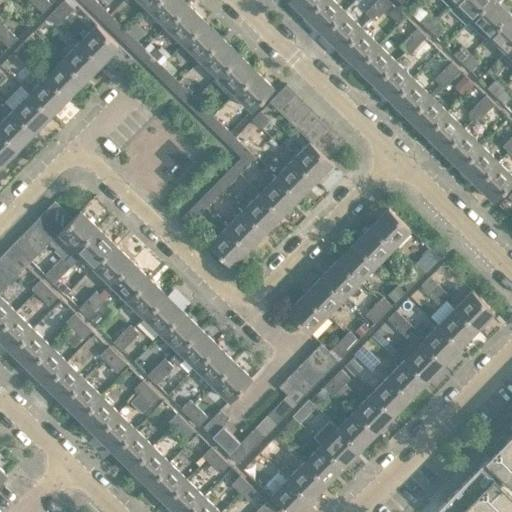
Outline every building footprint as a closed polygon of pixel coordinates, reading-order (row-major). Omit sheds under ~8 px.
[(38,0),(37,0),(35,0),(33,2),(42,12),(51,3),(47,0),(38,0)] [(64,0),(62,0),(56,7),(61,11),(58,13),(62,18),(72,8),(64,0)] [(106,11),(95,0),(89,0),(86,4),(100,18),(106,11)] [(156,0),(140,0),(149,8),(156,0)] [(156,0),(149,8),(166,25),(187,3),(183,0),(156,0)] [(289,0),(305,15),(320,0),(289,0)] [(344,10),(333,0),(320,0),(305,15),(322,32),(344,10)] [(379,6),(377,8),(382,12),(391,3),(388,0),(376,0),(375,2),(379,6)] [(487,0),(454,0),(450,5),(448,6),(465,23),(467,21),(471,17),(487,0)] [(509,13),(496,0),(487,0),(471,17),(467,21),(485,38),(488,34),(509,13)] [(374,20),(382,12),(377,8),(379,6),(375,2),(366,11),(374,20)] [(187,3),(166,25),(183,42),(204,20),(187,3)] [(58,13),(61,11),(56,7),(47,16),(55,25),(62,18),(58,13)] [(339,49),(361,27),(344,10),(322,32),(339,49)] [(418,20),(426,28),(430,23),(432,25),(436,21),(427,11),(418,20)] [(502,55),(511,43),(511,15),(509,13),(488,34),(505,51),(501,54),(502,55)] [(120,38),(127,31),(113,17),(106,24),(120,38)] [(183,42),(200,59),(221,37),(204,20),(183,42)] [(0,35),(3,33),(4,35),(9,30),(0,21),(0,35)] [(432,25),(430,23),(426,28),(435,37),(444,28),(436,21),(432,25)] [(96,24),(79,41),(100,62),(118,45),(96,24)] [(378,44),(361,27),(339,49),(357,65),(378,44)] [(416,27),(409,35),(413,39),(411,41),(416,45),(425,36),(416,27)] [(4,35),(3,33),(0,35),(0,38),(8,46),(17,38),(9,30),(4,35)] [(141,44),(127,31),(120,38),(134,51),(141,44)] [(24,48),(29,52),(38,42),(30,34),(22,41),(27,46),(24,48)] [(411,41),(413,39),(409,35),(400,45),(408,53),(416,45),(411,41)] [(221,37),(200,59),(217,75),(238,53),(221,37)] [(22,59),(29,52),(24,48),(27,46),(22,41),(13,51),(22,59)] [(84,79),(100,62),(79,41),(62,58),(84,79)] [(511,64),(511,43),(502,55),(511,64)] [(374,82),(395,60),(378,44),(357,65),(374,82)] [(452,53),(460,61),(465,57),(466,58),(471,54),(461,45),(452,53)] [(140,57),(154,71),(161,64),(147,50),(140,57)] [(217,75),(234,92),(255,70),(238,53),(217,75)] [(466,58),(465,57),(460,61),(469,70),(478,61),(471,54),(466,58)] [(67,96),(84,79),(62,58),(45,75),(67,96)] [(412,77),(395,60),(374,82),(391,99),(412,77)] [(447,73),(446,75),(450,79),(459,69),(451,61),(443,69),(447,73)] [(168,85),(175,78),(161,64),(154,71),(168,85)] [(442,87),(450,79),(446,75),(447,73),(443,69),(434,78),(442,87)] [(251,109),(273,87),(255,70),(234,92),(251,109)] [(29,92),(50,114),(67,96),(45,75),(29,92)] [(463,92),(472,83),(464,75),(455,84),(463,92)] [(408,116),(429,94),(412,77),(391,99),(408,116)] [(499,90),(500,92),(505,88),(495,78),(486,87),(494,95),(499,90)] [(278,110),(295,92),(286,83),(269,101),(278,110)] [(174,91),(188,105),(195,98),(181,84),(174,91)] [(511,95),(511,94),(505,88),(500,92),(499,90),(494,95),(504,104),(511,95)] [(33,131),(50,114),(29,92),(12,109),(33,131)] [(303,100),(295,92),(278,110),(286,118),(303,100)] [(446,111),(429,94),(408,116),(425,132),(446,111)] [(482,106),(480,108),(484,113),(493,103),(485,95),(477,102),(482,106)] [(202,118),(209,111),(195,98),(188,105),(202,118)] [(294,126),(311,108),(303,100),(286,118),(294,126)] [(477,120),(484,113),(480,108),(482,106),(477,102),(468,112),(477,120)] [(320,116),(311,108),(294,126),(303,134),(320,116)] [(0,121),(0,131),(17,148),(33,131),(12,109),(0,121)] [(260,127),(269,118),(260,110),(251,119),(260,127)] [(442,149),(463,127),(446,111),(425,132),(442,149)] [(310,141),(311,142),(328,125),(320,116),(303,134),(310,141)] [(215,117),(208,124),(223,138),(230,131),(215,117)] [(311,142),(319,150),(337,133),(328,125),(311,142)] [(480,144),(463,127),(442,149),(459,166),(480,144)] [(0,164),(0,165),(17,148),(0,131),(0,164)] [(345,141),(337,133),(319,150),(328,159),(345,141)] [(234,136),(227,143),(241,156),(248,149),(234,136)] [(511,136),(502,145),(511,154),(511,152),(511,136)] [(331,162),(328,159),(319,150),(311,142),(310,141),(292,158),(314,179),(331,162)] [(459,166),(476,183),(497,161),(480,144),(459,166)] [(255,156),(248,149),(241,156),(235,162),(242,169),(255,156)] [(297,196),(314,179),(292,158),(276,175),(297,196)] [(511,175),(497,161),(476,183),(494,200),(511,180),(511,175)] [(215,182),(222,189),(236,175),(229,169),(215,182)] [(281,214),(297,196),(276,175),(259,192),(281,214)] [(208,204),(222,189),(215,182),(201,197),(208,204)] [(242,209),(264,231),(281,214),(259,192),(242,209)] [(54,200),(45,209),(63,226),(72,217),(54,200)] [(202,210),(198,206),(195,203),(181,217),(188,224),(202,210)] [(388,207),(371,225),(392,246),(409,228),(388,207)] [(58,231),(63,226),(45,209),(37,217),(55,235),(58,231)] [(242,209),(226,226),(247,248),(264,231),(242,209)] [(64,237),(75,248),(97,227),(79,210),(72,217),(63,226),(58,231),(55,235),(48,242),(54,248),(64,237)] [(55,235),(37,217),(29,226),(47,243),(55,235)] [(376,263),(392,246),(371,225),(354,242),(376,263)] [(29,226),(21,234),(39,251),(47,243),(29,226)] [(208,244),(230,265),(247,248),(226,226),(208,244)] [(93,265),(114,244),(97,227),(75,248),(64,260),(70,265),(81,254),(93,265)] [(30,260),(39,251),(21,234),(12,243),(30,260)] [(359,280),(376,263),(354,242),(337,259),(359,280)] [(131,260),(114,244),(93,265),(110,282),(131,260)] [(25,265),(8,248),(0,255),(0,257),(17,274),(25,265)] [(0,273),(9,282),(17,274),(0,257),(0,273)] [(61,257),(53,265),(58,270),(56,272),(60,276),(70,265),(61,257)] [(320,276),(342,297),(359,280),(337,259),(320,276)] [(131,260),(110,282),(127,299),(148,277),(131,260)] [(413,273),(411,276),(415,280),(424,271),(415,262),(409,269),(413,273)] [(56,272),(58,270),(53,265),(44,274),(53,283),(60,276),(56,272)] [(407,288),(415,280),(411,276),(413,273),(409,269),(399,279),(407,288)] [(9,282),(0,273),(0,289),(1,290),(9,282)] [(420,284),(428,291),(432,287),(434,289),(439,285),(429,275),(420,284)] [(320,276),(304,293),(325,314),(342,297),(320,276)] [(127,299),(144,315),(165,294),(148,277),(127,299)] [(43,290),(47,286),(39,279),(31,287),(40,296),(44,292),(43,290)] [(64,293),(68,289),(63,283),(58,288),(64,293)] [(387,294),(394,300),(402,292),(395,285),(387,294)] [(434,289),(432,287),(428,291),(438,301),(446,292),(439,285),(434,289)] [(57,296),(47,286),(43,290),(44,292),(40,296),(48,304),(57,296)] [(471,289),(454,307),(476,328),(493,310),(471,289)] [(95,290),(87,299),(92,303),(90,305),(94,309),(104,299),(95,290)] [(325,314),(304,293),(287,310),(308,332),(325,314)] [(165,294),(144,315),(161,332),(182,310),(165,294)] [(0,296),(0,326),(15,311),(0,296)] [(382,296),(375,303),(380,308),(377,310),(382,314),(391,305),(382,296)] [(90,305),(92,303),(87,299),(78,308),(87,316),(94,309),(90,305)] [(377,310),(380,308),(375,303),(365,313),(374,322),(382,314),(377,310)] [(459,345),(476,328),(454,307),(438,324),(459,345)] [(387,318),(395,326),(399,321),(401,323),(405,319),(396,309),(387,318)] [(161,332),(178,349),(199,327),(182,310),(161,332)] [(0,338),(11,349),(32,328),(15,311),(0,326),(0,338)] [(78,325),(77,324),(81,319),(74,312),(65,321),(74,330),(78,325)] [(91,329),(81,319),(77,324),(78,325),(74,330),(82,338),(91,329)] [(401,323),(399,321),(395,326),(404,335),(413,326),(405,319),(401,323)] [(360,336),(368,328),(363,323),(355,331),(360,336)] [(129,324),(121,332),(126,337),(124,339),(128,343),(138,332),(129,324)] [(443,362),(459,345),(438,324),(421,341),(443,362)] [(176,364),(185,356),(195,366),(216,344),(199,327),(178,349),(169,357),(176,364)] [(49,344),(32,328),(11,349),(28,366),(49,344)] [(349,330),(342,337),(346,342),(344,344),(348,348),(357,339),(349,330)] [(124,339),(126,337),(121,332),(113,341),(121,349),(128,343),(124,339)] [(344,344),(346,342),(342,337),(332,348),(340,356),(348,348),(344,344)] [(404,358),(426,379),(443,362),(421,341),(404,358)] [(329,368),(337,359),(320,343),(311,351),(329,368)] [(45,383),(66,361),(49,344),(28,366),(45,383)] [(195,366),(212,382),(233,361),(216,344),(195,366)] [(353,352),(361,360),(365,355),(368,358),(372,353),(362,344),(353,352)] [(112,359),(111,357),(115,353),(108,346),(99,354),(108,363),(112,359)] [(321,377),(329,368),(311,351),(303,360),(321,377)] [(125,362),(115,353),(111,357),(112,359),(108,363),(116,371),(125,362)] [(368,358),(365,355),(361,360),(371,369),(379,361),(372,353),(368,358)] [(163,357),(155,366),(160,370),(158,372),(162,376),(172,366),(163,357)] [(345,365),(354,374),(361,367),(352,357),(345,365)] [(409,396),(426,379),(404,358),(387,375),(409,396)] [(295,368),(312,385),(321,377),(303,360),(295,368)] [(83,378),(66,361),(45,383),(62,400),(83,378)] [(230,400),(251,378),(233,361),(212,382),(230,400)] [(158,372),(160,370),(155,366),(147,374),(155,383),(162,376),(158,372)] [(295,368),(287,376),(304,393),(312,385),(295,368)] [(340,369),(331,379),(335,383),(337,381),(342,385),(344,383),(349,378),(340,369)] [(371,392),(392,413),(409,396),(387,375),(371,392)] [(278,385),(287,394),(296,402),(304,393),(287,376),(278,385)] [(79,416),(100,395),(83,378),(62,400),(79,416)] [(147,392),(145,391),(149,386),(142,379),(133,388),(142,397),(147,392)] [(337,381),(335,383),(331,379),(323,386),(332,394),(336,391),(342,385),(337,381)] [(350,389),(344,383),(342,385),(336,391),(342,397),(350,389)] [(159,396),(149,386),(145,391),(147,392),(142,397),(151,405),(159,396)] [(376,431),(392,413),(371,392),(354,409),(376,431)] [(117,411),(100,395),(79,416),(96,433),(117,411)] [(282,398),(270,411),(274,416),(272,418),(276,422),(291,407),(282,398)] [(188,415),(192,411),(194,412),(198,408),(189,399),(181,408),(188,415)] [(198,408),(194,412),(192,411),(188,415),(198,425),(207,416),(198,408)] [(212,435),(222,425),(229,418),(220,409),(203,426),(212,435)] [(337,426),(359,448),(376,431),(354,409),(337,426)] [(113,450),(135,428),(117,411),(96,433),(113,450)] [(274,416),(270,411),(255,426),(264,435),(276,422),(272,418),(274,416)] [(181,426),(179,424),(183,420),(176,413),(168,421),(177,430),(181,426)] [(193,429),(183,420),(179,424),(181,426),(177,430),(185,438),(193,429)] [(240,442),(222,425),(212,435),(229,452),(240,442)] [(255,426),(242,439),(247,444),(245,446),(249,450),(264,435),(255,426)] [(342,465),(359,448),(337,426),(321,444),(342,465)] [(152,445),(135,428),(113,450),(130,466),(152,445)] [(511,511),(511,428),(506,435),(493,449),(442,500),(437,506),(443,511),(511,511)] [(247,444),(242,439),(240,442),(229,452),(227,454),(237,462),(249,450),(245,446),(247,444)] [(304,461),(326,482),(342,465),(321,444),(304,461)] [(147,483),(169,461),(152,445),(130,466),(147,483)] [(215,459),(213,458),(218,453),(210,446),(202,455),(211,464),(215,459)] [(227,463),(218,453),(213,458),(215,459),(211,464),(219,472),(227,463)] [(186,478),(169,461),(147,483),(164,500),(186,478)] [(304,461),(287,478),(309,499),(326,482),(304,461)] [(231,483),(239,492),(248,483),(239,475),(231,483)] [(164,500),(176,511),(186,511),(203,495),(186,478),(164,500)] [(270,495),(287,511),(296,511),(309,499),(287,478),(270,495)] [(248,483),(239,492),(248,500),(257,491),(248,483)] [(203,495),(186,511),(219,511),(220,511),(203,495)] [(277,511),(266,500),(257,509),(260,511),(277,511)]
